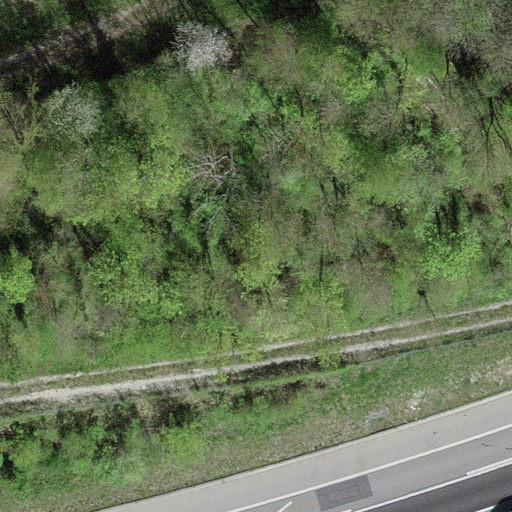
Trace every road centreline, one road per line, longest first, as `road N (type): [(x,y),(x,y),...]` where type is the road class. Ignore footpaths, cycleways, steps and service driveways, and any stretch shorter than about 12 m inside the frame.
road 1 (unknown): [(0,391),(268,355),(511,308)]
road 2 (track): [(162,0),(0,70)]
